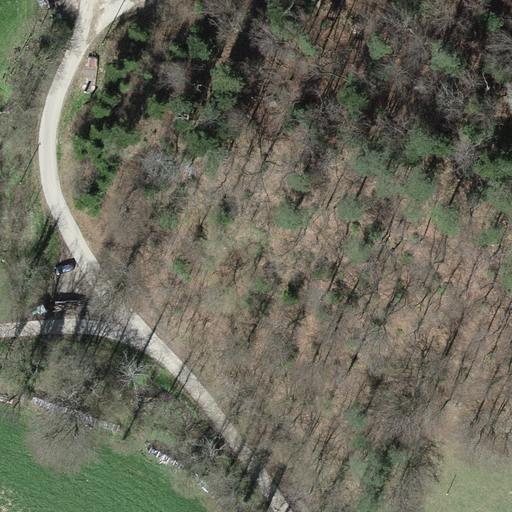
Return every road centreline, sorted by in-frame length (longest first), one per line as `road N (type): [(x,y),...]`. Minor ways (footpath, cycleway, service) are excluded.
road 1 (unclassified): [(84,256),(51,180),(47,127),(91,0)]
road 2 (unclassified): [(281,511),(255,455),(133,330)]
